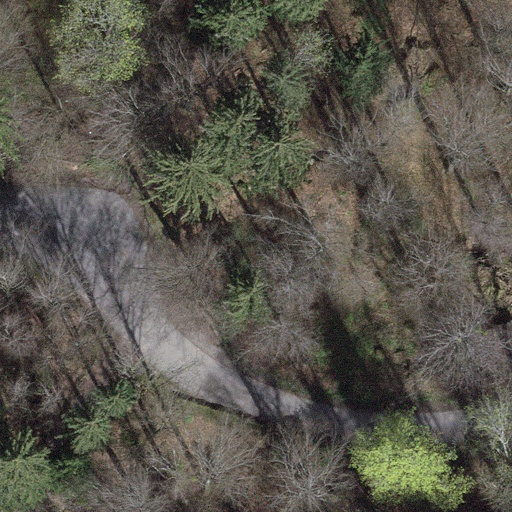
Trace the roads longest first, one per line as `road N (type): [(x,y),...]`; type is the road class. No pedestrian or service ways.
road 1 (unclassified): [(511,404),(365,426),(209,376),(155,333),(93,235),(30,211),(0,212)]
road 2 (track): [(32,511),(54,464),(155,333)]
